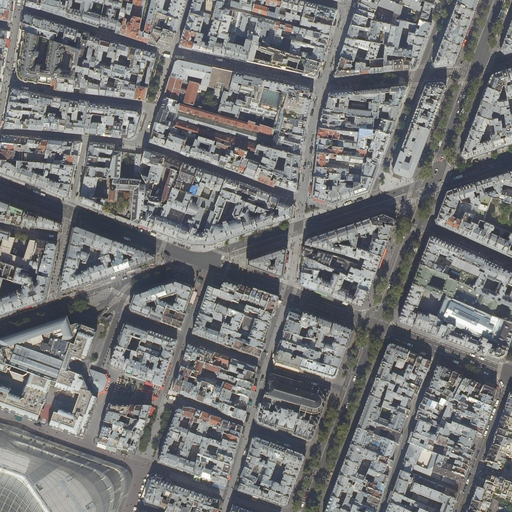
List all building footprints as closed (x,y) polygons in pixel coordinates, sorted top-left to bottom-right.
[(10,6),(11,0),(8,0),(0,0),(0,8),(10,10),(10,6)] [(33,8),(40,9),(41,4),(26,0),(26,3),(26,5),(33,8)] [(51,13),(58,15),(60,1),(60,0),(55,0),(54,0),(42,0),(41,4),(40,9),(51,13)] [(62,16),(66,18),(68,4),(68,0),(65,0),(66,1),(65,5),(62,5),(62,2),(60,1),(58,15),(62,16)] [(73,20),(81,22),(85,6),(86,0),(75,0),(75,1),(75,2),(81,3),(81,6),(80,6),(79,10),(71,8),(72,2),(72,0),(68,0),(68,4),(66,18),(73,20)] [(86,0),(85,6),(81,22),(89,25),(98,27),(103,8),(104,4),(104,0),(86,0)] [(112,29),(115,33),(115,30),(119,13),(116,12),(116,10),(114,8),(115,7),(121,8),(122,0),(104,0),(104,4),(110,6),(110,7),(108,8),(105,7),(104,9),(103,8),(98,27),(99,27),(102,27),(107,28),(112,29)] [(117,34),(119,34),(122,23),(120,23),(119,21),(120,18),(123,19),(124,17),(125,13),(128,1),(125,0),(122,0),(121,8),(119,13),(115,30),(115,33),(117,34)] [(139,41),(147,43),(155,11),(158,0),(151,0),(144,31),(141,30),(139,30),(140,23),(141,23),(140,22),(146,1),(145,0),(144,0),(125,0),(128,1),(133,2),(132,3),(129,14),(127,23),(124,36),(138,40),(139,41)] [(158,0),(155,11),(168,15),(180,19),(183,9),(185,0),(158,0)] [(230,34),(226,47),(224,56),(235,59),(246,61),(251,40),(253,34),(259,36),(263,18),(255,16),(242,12),(222,7),(223,4),(226,4),(230,5),(231,0),(211,0),(216,1),(216,3),(215,5),(215,7),(216,7),(216,8),(215,13),(214,13),(213,14),(212,15),(205,13),(204,12),(202,11),(200,10),(200,9),(200,8),(202,1),(203,1),(203,0),(192,0),(192,3),(189,12),(222,21),(218,30),(218,31),(230,34)] [(236,7),(241,8),(243,0),(231,0),(230,5),(236,7)] [(243,0),(241,8),(246,10),(251,11),(254,4),(254,0),(243,0)] [(254,0),(254,4),(251,11),(259,13),(267,15),(269,5),(265,4),(266,0),(254,0)] [(266,0),(265,4),(269,5),(267,15),(271,16),(278,18),(280,10),(282,0),(266,0)] [(300,0),(282,0),(280,10),(278,18),(288,21),(299,24),(302,16),(306,2),(300,0)] [(357,0),(357,2),(374,10),(377,5),(394,11),(390,24),(398,26),(400,20),(398,19),(402,5),(412,9),(411,12),(420,15),(423,6),(419,5),(421,0),(420,0),(402,0),(401,4),(395,3),(388,0),(376,0),(377,0),(376,0),(374,0),(373,3),(365,0),(357,0)] [(420,0),(421,0),(425,1),(423,6),(420,15),(419,19),(426,21),(428,22),(431,14),(432,11),(433,8),(434,4),(434,0),(420,0)] [(456,0),(452,12),(448,21),(467,28),(470,22),(477,3),(478,0),(456,0)] [(125,13),(129,14),(132,3),(133,2),(128,1),(125,13)] [(315,14),(318,4),(311,2),(306,1),(306,2),(302,16),(309,17),(308,21),(313,22),(315,14)] [(356,5),(355,8),(373,14),(374,10),(357,2),(356,5)] [(326,6),(318,4),(315,14),(334,19),(336,14),(337,10),(336,9),(326,6)] [(9,16),(10,10),(0,8),(0,19),(8,21),(9,16)] [(354,10),(353,13),(367,17),(366,18),(371,19),(373,14),(355,8),(354,10)] [(175,37),(176,34),(169,31),(169,30),(167,30),(164,29),(159,27),(161,21),(166,22),(168,15),(155,11),(147,43),(150,44),(159,47),(159,46),(162,47),(165,47),(168,46),(170,45),(172,43),(173,41),(175,39),(175,37)] [(187,20),(184,29),(196,32),(199,32),(203,21),(212,24),(208,34),(216,37),(218,32),(215,31),(217,29),(218,30),(222,21),(189,12),(187,20)] [(24,17),(23,22),(41,28),(43,18),(39,17),(33,15),(25,13),(24,17)] [(351,19),(350,24),(368,28),(371,20),(371,19),(366,18),(367,17),(353,13),(351,19)] [(333,23),(334,19),(315,14),(313,22),(316,23),(317,21),(321,22),(332,25),(333,23)] [(178,26),(180,19),(168,15),(166,22),(164,29),(167,30),(168,25),(170,26),(169,30),(169,31),(176,34),(178,26)] [(331,29),(332,25),(321,22),(317,21),(316,23),(313,22),(308,21),(309,17),(302,16),(299,24),(308,26),(310,27),(310,26),(315,27),(315,28),(321,29),(320,30),(320,32),(329,34),(330,33),(331,29)] [(48,20),(43,18),(41,28),(50,30),(52,22),(48,20)] [(275,27),(274,27),(276,21),(269,19),(263,18),(259,36),(261,39),(262,39),(269,46),(274,34),(275,27)] [(432,23),(428,22),(426,21),(419,19),(417,24),(414,35),(426,38),(428,34),(432,23)] [(368,28),(350,24),(348,29),(346,35),(345,37),(356,39),(357,36),(365,37),(365,41),(377,43),(377,39),(381,40),(382,34),(381,32),(379,32),(379,30),(382,30),(384,33),(385,31),(382,30),(384,23),(371,20),(368,28)] [(402,55),(409,56),(418,58),(422,49),(426,38),(414,35),(417,24),(400,20),(398,26),(390,24),(384,23),(382,30),(385,31),(384,33),(383,40),(382,44),(383,44),(384,44),(393,46),(392,54),(402,55)] [(274,27),(275,27),(291,31),(292,30),(293,25),(287,24),(276,21),(274,27)] [(445,29),(442,38),(461,46),(463,39),(465,36),(467,28),(448,21),(445,29)] [(22,29),(24,30),(39,35),(40,31),(44,32),(43,36),(50,38),(56,41),(58,33),(50,30),(41,28),(23,22),(23,25),(22,29)] [(56,23),(52,22),(50,30),(58,33),(61,24),(56,23)] [(61,24),(58,33),(56,41),(63,42),(66,26),(63,25),(61,24)] [(329,37),(329,34),(320,32),(313,30),(299,27),(293,25),(292,30),(312,36),(313,35),(328,39),(329,37)] [(500,49),(504,53),(511,51),(511,25),(509,25),(505,37),(500,49)] [(63,42),(74,46),(78,30),(72,28),(66,26),(63,42)] [(327,42),(328,39),(313,35),(312,36),(292,30),(291,31),(275,27),(274,34),(283,37),(302,42),(304,37),(306,37),(306,39),(308,39),(309,39),(309,38),(311,38),(310,43),(325,48),(326,45),(327,42)] [(186,48),(192,49),(194,41),(190,40),(191,38),(191,37),(191,35),(195,36),(196,32),(184,29),(183,34),(179,46),(186,48)] [(22,80),(31,81),(40,83),(48,84),(51,84),(52,78),(57,79),(57,77),(74,80),(75,76),(75,71),(76,65),(77,65),(81,49),(79,48),(74,46),(63,42),(56,41),(50,38),(45,66),(42,66),(42,65),(36,64),(36,65),(34,65),(35,56),(37,56),(38,51),(36,51),(39,35),(24,30),(24,33),(23,38),(22,43),(21,51),(19,60),(18,67),(17,72),(17,74),(18,76),(19,78),(20,79),(22,80)] [(81,31),(78,30),(74,46),(79,48),(83,32),(81,31)] [(216,37),(213,47),(212,54),(218,55),(224,56),(226,47),(230,34),(218,31),(218,32),(216,37)] [(86,32),(83,32),(79,48),(81,49),(77,65),(82,67),(84,59),(82,59),(84,50),(84,46),(86,46),(87,45),(89,35),(89,33),(86,32)] [(194,40),(194,41),(192,49),(202,51),(212,54),(213,47),(216,37),(208,34),(199,32),(196,32),(195,36),(195,37),(194,37),(193,38),(195,39),(194,40)] [(302,75),(303,75),(315,78),(317,78),(318,73),(319,71),(320,67),(322,61),(309,57),(300,55),(299,55),(289,53),(279,50),(283,37),(274,34),(269,46),(262,39),(261,42),(260,42),(258,42),(258,38),(261,39),(259,36),(253,34),(251,40),(246,61),(266,65),(297,72),(302,73),(302,75)] [(92,36),(89,35),(87,45),(90,46),(88,48),(87,54),(85,54),(84,59),(82,67),(83,67),(89,69),(91,56),(92,54),(95,37),(92,36)] [(98,38),(95,37),(92,54),(94,55),(95,54),(96,55),(95,57),(91,56),(89,69),(94,70),(101,39),(98,38)] [(323,57),(323,55),(324,51),(325,48),(310,43),(302,42),(283,37),(279,50),(289,53),(299,55),(300,55),(309,57),(322,61),(323,57)] [(365,41),(356,39),(345,37),(343,46),(340,55),(343,57),(352,61),(360,62),(365,63),(365,61),(366,59),(369,59),(375,58),(378,47),(382,47),(383,44),(382,44),(377,43),(365,41)] [(451,65),(454,63),(457,56),(460,49),(461,46),(442,38),(438,49),(432,64),(434,67),(441,66),(451,65)] [(106,40),(101,39),(94,70),(103,73),(105,65),(105,63),(102,62),(101,63),(101,64),(98,63),(99,62),(100,61),(101,60),(103,50),(108,52),(111,41),(106,40)] [(114,42),(111,41),(108,52),(107,56),(111,57),(111,60),(112,60),(111,67),(105,65),(103,73),(112,76),(116,53),(118,43),(114,42)] [(132,67),(136,48),(127,45),(118,43),(116,53),(112,76),(120,78),(120,75),(122,76),(122,78),(123,78),(123,80),(128,81),(133,67),(132,67)] [(386,71),(392,71),(392,54),(393,46),(384,44),(383,58),(383,66),(382,66),(382,72),(386,71)] [(136,48),(132,67),(133,67),(139,68),(142,50),(139,49),(136,48)] [(139,68),(137,83),(133,99),(139,100),(145,101),(145,99),(150,76),(157,54),(149,52),(142,50),(139,68)] [(397,70),(403,70),(402,55),(392,54),(392,71),(397,70)] [(334,75),(334,76),(335,77),(349,75),(359,74),(359,67),(360,67),(360,62),(352,61),(343,57),(340,55),(336,66),(334,75)] [(412,69),(415,67),(417,61),(418,58),(409,56),(410,69),(412,69)] [(383,58),(375,58),(369,59),(369,67),(382,66),(383,66),(383,58)] [(175,61),(170,76),(182,79),(190,81),(208,86),(212,67),(195,63),(178,59),(175,61)] [(367,73),(369,73),(369,67),(366,67),(365,63),(360,62),(360,67),(359,67),(359,74),(362,74),(367,73)] [(77,92),(80,92),(81,76),(83,67),(82,67),(77,65),(76,65),(75,71),(79,72),(78,76),(75,76),(74,80),(73,92),(77,92)] [(83,93),(86,93),(88,76),(89,69),(83,67),(81,76),(80,92),(83,93)] [(126,98),(133,99),(137,83),(139,68),(133,67),(128,81),(123,80),(123,79),(119,98),(126,98)] [(222,69),(212,67),(208,86),(212,87),(214,88),(224,90),(228,92),(234,71),(222,69)] [(92,94),(98,94),(102,78),(101,78),(103,73),(94,70),(89,69),(88,76),(86,93),(92,94)] [(511,83),(510,84),(509,80),(505,69),(503,69),(501,70),(505,81),(504,81),(506,90),(507,98),(511,97),(511,83)] [(505,81),(501,70),(495,72),(493,73),(490,75),(487,83),(486,86),(501,92),(506,90),(504,81),(505,81)] [(239,73),(234,71),(228,92),(224,90),(222,97),(218,112),(219,112),(220,112),(221,110),(236,114),(235,116),(237,117),(240,110),(241,103),(242,101),(236,100),(235,102),(227,100),(228,93),(231,94),(232,90),(235,91),(234,92),(238,93),(242,81),(244,74),(239,73)] [(108,96),(119,98),(123,79),(120,78),(112,76),(103,73),(101,78),(102,78),(98,94),(108,96)] [(254,76),(244,74),(242,81),(244,82),(249,84),(260,87),(263,78),(254,76)] [(201,107),(212,110),(213,106),(194,100),(198,88),(211,91),(212,87),(208,86),(190,81),(187,90),(180,88),(182,79),(170,76),(167,85),(164,96),(177,100),(178,100),(199,106),(201,107)] [(64,91),(73,92),(74,80),(57,77),(57,79),(55,90),(64,91)] [(270,79),(263,78),(260,87),(277,91),(279,81),(270,79)] [(310,104),(311,99),(295,96),(281,92),(278,91),(277,91),(260,87),(249,84),(244,82),(242,81),(238,93),(236,100),(242,101),(244,101),(243,103),(281,114),(283,107),(308,114),(309,110),(310,104)] [(285,82),(279,81),(277,91),(278,91),(279,89),(282,89),(281,92),(295,96),(297,89),(295,89),(295,85),(285,82)] [(423,89),(421,94),(440,102),(443,92),(446,86),(442,81),(434,82),(427,83),(424,85),(423,89)] [(304,86),(295,85),(295,89),(297,89),(313,93),(313,91),(312,89),(311,88),(304,86)] [(397,85),(390,86),(390,92),(389,99),(386,98),(386,100),(385,100),(385,92),(380,92),(379,101),(382,102),(382,104),(400,106),(404,97),(407,88),(405,85),(397,85)] [(368,88),(352,90),(353,94),(360,94),(360,100),(379,102),(379,101),(380,92),(385,92),(390,92),(390,86),(373,88),(372,88),(370,88),(369,88),(368,88)] [(481,100),(499,107),(508,105),(507,98),(506,90),(501,92),(486,86),(485,88),(481,100)] [(224,90),(214,88),(212,94),(222,97),(224,90)] [(10,98),(9,102),(19,103),(19,102),(29,103),(31,92),(25,91),(17,90),(12,89),(10,98)] [(312,96),(313,93),(297,89),(295,96),(311,99),(312,96)] [(329,95),(328,97),(336,97),(336,98),(347,99),(347,94),(353,94),(352,90),(340,91),(332,91),(331,92),(330,93),(329,95)] [(35,93),(31,92),(29,103),(39,104),(39,103),(40,94),(35,93)] [(48,96),(40,94),(39,103),(47,105),(51,106),(52,97),(48,96)] [(328,98),(327,100),(344,102),(343,110),(343,115),(350,115),(356,116),(378,118),(378,114),(380,115),(380,113),(382,113),(382,111),(381,111),(382,111),(389,111),(389,113),(383,113),(382,117),(382,118),(395,121),(397,114),(400,106),(382,104),(379,104),(379,102),(360,100),(360,94),(353,94),(347,94),(347,99),(336,98),(336,97),(328,97),(328,98)] [(418,100),(416,107),(435,114),(438,108),(440,102),(421,94),(418,100)] [(301,149),(302,144),(283,139),(284,136),(278,135),(280,130),(244,119),(243,121),(238,120),(238,117),(237,117),(236,119),(220,115),(220,112),(219,112),(218,114),(200,109),(201,107),(199,106),(198,108),(177,102),(177,100),(164,96),(164,97),(162,102),(160,109),(159,111),(158,111),(155,120),(155,121),(173,127),(174,125),(189,130),(188,132),(191,133),(192,131),(193,131),(212,137),(212,139),(217,141),(221,142),(222,140),(225,141),(224,143),(233,146),(234,143),(238,145),(237,147),(246,150),(247,148),(251,149),(250,152),(254,153),(257,145),(258,145),(259,144),(279,150),(300,155),(301,149)] [(56,98),(52,97),(51,106),(60,108),(62,98),(56,98)] [(60,132),(64,132),(67,115),(69,100),(65,99),(62,98),(60,108),(59,117),(57,131),(60,132)] [(84,134),(84,133),(87,113),(89,102),(89,101),(84,101),(79,100),(79,101),(76,119),(71,119),(72,116),(67,115),(64,132),(75,133),(84,134)] [(74,100),(69,100),(67,115),(72,116),(71,119),(76,119),(79,101),(74,100)] [(327,101),(325,109),(343,110),(344,102),(327,100),(327,101)] [(478,107),(475,114),(488,119),(500,117),(499,107),(481,100),(478,107)] [(8,105),(8,108),(35,112),(38,112),(39,104),(29,103),(19,102),(19,103),(9,102),(8,105)] [(99,104),(89,102),(87,113),(95,114),(95,111),(100,112),(100,115),(107,116),(108,116),(109,105),(99,104)] [(49,131),(57,131),(59,117),(55,116),(56,113),(48,113),(48,114),(45,113),(47,105),(39,103),(39,104),(38,112),(39,112),(39,114),(45,114),(42,130),(49,131)] [(305,124),(306,121),(281,114),(243,103),(241,103),(240,110),(305,128),(305,124)] [(117,106),(109,105),(108,116),(114,117),(114,114),(118,115),(117,117),(123,118),(125,107),(117,106)] [(499,107),(500,117),(488,119),(489,123),(489,126),(489,135),(490,136),(494,149),(503,146),(511,142),(511,134),(511,131),(511,127),(511,121),(510,113),(508,105),(499,107)] [(130,138),(135,135),(138,125),(141,115),(139,112),(138,109),(131,108),(125,107),(123,118),(123,120),(129,121),(127,138),(130,138)] [(307,117),(308,114),(283,107),(281,114),(306,121),(307,117)] [(413,114),(410,121),(430,128),(432,121),(435,114),(416,107),(413,114)] [(7,113),(6,116),(16,118),(23,119),(29,119),(30,119),(35,119),(35,112),(8,108),(7,113)] [(304,132),(305,128),(240,110),(237,117),(238,117),(244,119),(280,130),(304,136),(304,132)] [(35,119),(30,119),(29,129),(35,129),(42,130),(45,114),(39,114),(39,112),(38,112),(35,112),(35,119)] [(90,133),(96,134),(98,122),(98,118),(99,115),(95,114),(87,113),(84,133),(90,133)] [(321,115),(320,122),(334,124),(345,125),(359,127),(376,128),(377,129),(380,120),(379,120),(379,118),(378,118),(356,116),(350,115),(350,121),(346,121),(338,120),(339,115),(321,113),(321,115)] [(489,123),(488,119),(475,114),(473,121),(470,128),(485,134),(489,136),(490,136),(489,135),(489,126),(488,126),(487,126),(488,127),(485,126),(486,123),(489,123)] [(100,134),(104,135),(107,116),(100,115),(99,115),(98,118),(102,119),(101,120),(102,120),(102,121),(102,122),(102,123),(98,122),(96,134),(100,134)] [(111,136),(114,117),(108,116),(107,116),(104,135),(104,136),(107,136),(111,136)] [(114,117),(111,136),(115,137),(120,137),(121,129),(123,120),(123,118),(117,117),(114,117)] [(19,129),(22,129),(23,119),(16,118),(16,123),(15,129),(19,129)] [(393,124),(395,121),(382,118),(380,120),(377,129),(390,134),(393,124)] [(124,138),(127,138),(129,121),(123,120),(121,129),(120,137),(124,138)] [(153,129),(152,131),(164,135),(165,133),(163,133),(164,131),(166,132),(169,129),(171,130),(170,133),(174,134),(176,128),(173,127),(155,121),(153,129)] [(408,177),(412,176),(415,166),(424,142),(430,128),(410,121),(405,135),(396,159),(392,169),(394,172),(408,177)] [(319,126),(319,127),(334,129),(351,130),(359,132),(359,127),(345,125),(345,128),(340,128),(339,127),(334,126),(334,124),(320,122),(319,126)] [(318,132),(317,136),(343,139),(343,137),(341,136),(339,136),(339,134),(342,134),(343,133),(348,134),(349,135),(354,135),(354,137),(354,140),(344,139),(343,146),(356,147),(357,148),(358,138),(359,132),(351,130),(334,129),(319,127),(318,132)] [(385,147),(390,134),(377,129),(376,128),(359,127),(359,132),(358,138),(357,148),(364,149),(366,136),(370,136),(374,137),(369,150),(373,151),(371,157),(371,162),(378,165),(385,147)] [(175,151),(181,153),(186,140),(193,143),(195,138),(196,135),(191,133),(188,132),(182,130),(181,135),(179,134),(180,130),(176,128),(174,134),(170,133),(169,133),(168,136),(167,141),(165,145),(168,146),(168,148),(175,151)] [(484,137),(485,134),(470,128),(465,140),(460,154),(464,159),(494,149),(490,136),(489,136),(488,140),(480,143),(479,142),(479,141),(480,138),(482,138),(484,137)] [(303,139),(304,136),(280,130),(278,135),(284,136),(283,139),(302,144),(303,144),(303,139)] [(151,137),(150,138),(153,139),(153,137),(167,141),(168,136),(164,135),(152,131),(152,132),(151,137)] [(195,157),(200,159),(207,138),(199,135),(197,139),(195,138),(193,143),(189,155),(195,157)] [(1,139),(1,142),(27,144),(29,138),(14,136),(2,136),(1,139)] [(316,143),(318,144),(333,146),(342,146),(343,146),(344,139),(343,139),(317,136),(316,142),(316,143)] [(156,144),(168,148),(168,146),(165,145),(167,141),(153,137),(153,139),(150,138),(149,142),(150,142),(156,144)] [(32,138),(29,138),(27,144),(25,151),(32,151),(35,138),(32,138)] [(38,138),(35,138),(32,151),(38,152),(41,139),(38,138)] [(206,161),(210,162),(217,141),(212,139),(207,138),(200,159),(206,161)] [(45,139),(41,139),(38,152),(46,152),(48,139),(45,139)] [(55,140),(48,139),(46,152),(45,158),(47,158),(48,153),(61,154),(64,140),(55,140)] [(64,140),(61,154),(70,154),(74,141),(68,140),(64,140)] [(188,156),(189,155),(193,143),(186,140),(181,153),(185,155),(188,156)] [(77,141),(74,141),(70,154),(78,155),(79,152),(81,142),(81,141),(77,141)] [(210,162),(210,163),(214,164),(217,166),(217,165),(222,152),(225,154),(228,155),(230,156),(230,153),(233,146),(224,143),(221,142),(217,141),(210,162)] [(0,144),(0,148),(15,150),(23,151),(25,151),(27,144),(1,142),(0,144)] [(89,152),(88,155),(98,157),(99,152),(100,153),(101,151),(105,151),(104,152),(109,153),(108,158),(112,158),(114,150),(115,145),(102,144),(91,142),(90,143),(89,152)] [(288,180),(297,182),(298,174),(299,162),(300,155),(279,150),(259,144),(258,145),(257,145),(254,153),(263,156),(259,166),(261,167),(273,173),(276,174),(288,180)] [(317,150),(317,151),(335,153),(337,153),(350,155),(363,156),(366,157),(371,157),(373,151),(369,150),(364,149),(357,148),(356,147),(356,152),(342,150),(342,146),(333,146),(318,144),(317,150)] [(240,174),(243,175),(249,159),(251,160),(252,156),(253,155),(254,153),(250,152),(246,150),(237,147),(233,146),(230,153),(235,154),(230,170),(234,172),(240,174)] [(0,158),(9,160),(10,160),(13,160),(15,150),(0,148),(0,158)] [(153,152),(149,150),(145,149),(144,153),(144,155),(139,171),(145,182),(146,179),(154,181),(158,164),(150,162),(153,152)] [(127,153),(127,152),(125,152),(114,150),(112,158),(108,178),(104,178),(103,194),(99,194),(98,197),(101,198),(106,199),(104,202),(108,202),(115,203),(115,192),(116,191),(116,189),(133,189),(131,221),(132,221),(136,223),(138,224),(142,214),(143,203),(145,182),(139,171),(144,155),(133,153),(130,153),(131,153),(130,156),(136,157),(134,176),(134,179),(119,177),(121,155),(127,155),(127,153)] [(23,151),(22,161),(36,162),(46,163),(47,158),(45,158),(46,152),(38,152),(32,151),(25,151),(23,151)] [(335,155),(335,153),(317,151),(316,159),(315,166),(328,167),(328,162),(328,159),(336,161),(337,156),(335,155)] [(158,154),(153,152),(150,162),(158,164),(161,165),(164,156),(158,154)] [(222,166),(224,167),(228,155),(225,154),(222,152),(217,165),(222,166)] [(52,163),(74,165),(76,165),(77,162),(78,155),(70,154),(61,154),(48,153),(47,158),(46,163),(52,163)] [(227,169),(230,170),(235,154),(230,153),(230,156),(228,155),(224,167),(224,168),(227,169)] [(249,177),(256,180),(259,172),(261,167),(259,166),(263,156),(254,153),(253,155),(254,155),(255,155),(256,155),(257,155),(258,156),(258,157),(258,158),(252,156),(251,160),(249,159),(243,175),(249,177)] [(337,156),(336,161),(349,162),(350,155),(337,153),(337,156)] [(87,161),(85,165),(87,166),(85,171),(84,176),(104,178),(108,178),(112,158),(108,158),(98,157),(88,155),(87,161)] [(350,155),(349,162),(362,164),(362,161),(363,156),(350,155)] [(172,187),(174,187),(183,162),(173,159),(164,156),(161,165),(158,164),(154,181),(146,179),(145,182),(143,203),(157,206),(158,206),(159,206),(160,206),(163,206),(163,205),(165,204),(166,203),(172,187)] [(362,169),(361,175),(368,176),(373,178),(374,174),(375,174),(375,173),(375,171),(376,169),(377,169),(378,165),(371,162),(371,157),(366,157),(366,161),(362,161),(362,164),(362,165),(362,166),(362,169)] [(0,171),(4,174),(14,177),(16,170),(17,160),(13,160),(10,160),(10,161),(12,162),(11,163),(8,162),(9,160),(0,158),(0,171)] [(328,159),(328,162),(348,166),(362,169),(362,166),(362,164),(349,162),(336,161),(328,159)] [(21,180),(30,183),(35,170),(33,170),(33,169),(32,168),(33,167),(35,167),(36,162),(22,161),(17,160),(16,170),(14,177),(21,180)] [(38,186),(46,189),(48,186),(49,179),(49,178),(45,177),(46,175),(47,175),(48,175),(49,171),(49,170),(48,170),(49,168),(51,168),(52,163),(46,163),(36,162),(35,167),(35,169),(35,170),(30,183),(38,186)] [(192,194),(189,193),(198,168),(190,165),(183,162),(174,187),(172,187),(166,203),(165,204),(163,205),(163,206),(160,206),(159,206),(156,216),(155,218),(151,228),(163,233),(168,235),(172,236),(174,237),(176,238),(192,194)] [(72,176),(74,165),(52,163),(51,168),(50,172),(60,174),(59,181),(57,180),(57,182),(58,182),(70,183),(72,176)] [(315,167),(314,176),(325,177),(325,178),(328,178),(329,172),(340,173),(341,169),(328,167),(315,166),(315,167)] [(348,169),(347,173),(361,175),(362,169),(348,166),(348,169)] [(261,167),(259,172),(271,177),(273,173),(261,167)] [(212,173),(198,168),(189,193),(192,194),(198,196),(200,196),(203,197),(200,206),(214,211),(216,205),(215,204),(222,188),(226,177),(212,173)] [(348,169),(341,169),(340,173),(340,176),(343,177),(343,178),(342,178),(342,179),(346,179),(353,180),(358,181),(361,180),(361,175),(347,173),(348,169)] [(511,178),(511,177),(510,177),(507,171),(500,173),(482,179),(473,182),(479,202),(483,193),(491,196),(503,200),(503,198),(499,196),(501,190),(501,188),(501,186),(502,183),(511,185),(511,179),(511,178)] [(265,183),(273,186),(276,179),(274,179),(271,177),(259,172),(256,180),(265,183)] [(340,201),(341,200),(338,191),(338,190),(338,189),(340,179),(340,176),(340,173),(329,172),(328,178),(330,178),(329,184),(328,187),(326,201),(332,203),(340,201)] [(296,186),(297,182),(288,180),(276,174),(274,179),(276,179),(273,186),(273,187),(279,185),(281,186),(294,191),(296,190),(296,186)] [(362,193),(368,191),(372,180),(373,178),(368,176),(361,175),(361,180),(358,181),(353,180),(352,188),(354,195),(362,193)] [(82,189),(80,196),(97,198),(98,198),(98,197),(99,194),(103,194),(104,178),(84,176),(82,189)] [(325,177),(314,176),(312,184),(311,194),(313,196),(313,197),(326,201),(328,187),(326,186),(326,185),(327,185),(327,184),(329,184),(330,178),(328,178),(325,178),(325,177)] [(232,180),(226,177),(222,188),(229,191),(230,189),(232,190),(231,192),(236,193),(240,182),(232,180)] [(48,186),(46,189),(56,193),(64,196),(68,194),(69,190),(70,183),(58,182),(57,182),(56,181),(49,179),(48,186)] [(343,199),(354,195),(352,188),(353,180),(346,179),(342,179),(340,179),(338,189),(342,189),(342,190),(338,191),(341,200),(343,199)] [(248,185),(240,182),(236,193),(241,195),(242,191),(250,194),(249,197),(254,199),(258,189),(248,185)] [(479,202),(473,182),(465,184),(456,187),(460,199),(461,202),(468,203),(466,197),(468,196),(471,204),(478,205),(479,202)] [(460,199),(456,187),(446,190),(444,197),(441,204),(452,208),(459,210),(459,208),(456,207),(456,208),(455,208),(458,200),(460,199)] [(217,212),(204,244),(210,244),(230,237),(245,232),(239,215),(246,201),(243,200),(245,197),(241,195),(236,193),(231,192),(229,191),(222,188),(215,204),(216,205),(214,211),(217,212)] [(265,192),(258,189),(254,199),(249,197),(245,196),(245,197),(243,200),(246,201),(258,206),(268,210),(269,210),(271,206),(267,204),(271,195),(265,192)] [(511,190),(508,189),(505,190),(501,190),(499,196),(503,198),(503,200),(511,203),(511,190)] [(478,205),(474,214),(472,218),(471,222),(474,223),(477,225),(479,219),(483,221),(491,196),(483,193),(479,202),(478,205)] [(182,240),(187,242),(200,206),(203,197),(200,196),(197,203),(195,202),(198,196),(192,194),(176,238),(182,240)] [(275,196),(271,195),(267,204),(271,206),(276,208),(278,200),(279,198),(275,196)] [(104,202),(106,199),(101,198),(101,200),(99,199),(98,200),(96,199),(97,198),(80,196),(79,199),(81,202),(90,206),(102,210),(104,202)] [(0,210),(0,211),(0,213),(6,215),(7,212),(10,202),(0,198),(0,210)] [(291,217),(291,212),(292,204),(286,202),(278,200),(276,208),(271,206),(269,210),(270,212),(273,223),(283,219),(291,217)] [(239,215),(245,232),(255,229),(257,228),(253,216),(258,206),(246,201),(239,215)] [(17,205),(10,202),(7,212),(12,213),(18,214),(23,215),(26,208),(17,205)] [(474,214),(478,205),(471,204),(468,203),(461,202),(460,203),(460,204),(459,208),(459,210),(452,208),(443,226),(450,229),(456,232),(465,212),(474,214)] [(145,226),(151,228),(155,218),(152,216),(152,215),(156,216),(159,206),(158,206),(157,206),(143,203),(142,214),(138,224),(145,226)] [(443,226),(452,208),(441,204),(438,212),(435,220),(437,223),(443,226)] [(200,206),(187,242),(192,243),(202,244),(204,244),(217,212),(214,211),(200,206)] [(272,223),(273,223),(270,212),(267,213),(266,210),(267,211),(268,210),(258,206),(253,216),(257,228),(272,223)] [(28,226),(36,227),(37,220),(39,213),(37,212),(35,212),(34,211),(30,210),(26,208),(23,215),(21,225),(28,226)] [(379,212),(380,213),(382,213),(393,217),(394,221),(393,225),(396,227),(398,221),(394,216),(382,211),(379,212)] [(9,223),(10,224),(12,213),(7,212),(6,215),(0,213),(0,221),(3,222),(9,223)] [(472,218),(474,214),(465,212),(456,232),(457,232),(468,237),(474,223),(471,222),(472,218)] [(44,228),(57,230),(61,228),(61,226),(61,224),(59,221),(50,217),(39,213),(37,220),(36,227),(44,228)] [(378,214),(369,217),(371,223),(381,225),(382,223),(393,225),(394,221),(393,217),(382,213),(380,213),(378,214)] [(369,217),(368,217),(362,220),(361,220),(353,222),(358,235),(363,236),(368,237),(369,237),(371,223),(369,217)] [(489,224),(489,223),(483,221),(479,219),(477,225),(474,223),(468,237),(472,239),(475,240),(481,243),(489,224)] [(511,230),(511,231),(511,230),(511,226),(502,222),(501,224),(494,221),(494,222),(490,221),(489,223),(489,224),(502,229),(509,232),(510,232),(511,233),(511,239),(508,249),(511,250),(511,230)] [(351,223),(334,229),(339,245),(346,245),(355,246),(358,235),(353,222),(351,223)] [(388,238),(393,225),(382,223),(381,225),(371,223),(369,237),(371,238),(373,238),(387,240),(388,238)] [(493,248),(502,229),(489,224),(481,243),(487,245),(493,248)] [(69,246),(69,247),(90,252),(97,235),(85,231),(76,227),(73,229),(71,238),(69,246)] [(305,244),(345,254),(346,245),(339,245),(334,229),(324,232),(308,238),(305,240),(305,241),(305,243),(305,244)] [(509,232),(502,229),(493,248),(499,251),(506,254),(508,249),(511,239),(511,233),(510,232),(506,240),(501,238),(504,232),(505,232),(508,233),(509,232)] [(5,231),(0,230),(0,239),(1,237),(3,238),(9,240),(9,237),(10,233),(5,231)] [(105,238),(97,235),(90,252),(86,264),(86,265),(98,261),(99,260),(109,257),(110,254),(107,253),(108,252),(110,253),(115,242),(105,238)] [(384,248),(387,240),(373,238),(371,238),(370,240),(371,240),(370,243),(367,242),(368,237),(363,236),(358,235),(355,246),(381,256),(384,248)] [(458,252),(459,247),(445,241),(432,235),(429,236),(427,242),(424,250),(438,255),(439,252),(447,255),(446,258),(452,260),(454,255),(452,254),(453,252),(455,253),(456,251),(458,252)] [(14,237),(9,237),(9,240),(3,238),(1,246),(0,245),(0,260),(17,266),(28,270),(32,254),(34,254),(37,241),(30,240),(24,258),(10,253),(15,238),(14,237)] [(37,239),(37,241),(34,254),(32,254),(28,270),(29,270),(28,276),(37,279),(38,274),(44,255),(45,252),(47,241),(42,240),(37,239)] [(52,242),(47,241),(45,252),(48,252),(47,255),(44,255),(38,274),(50,277),(50,276),(53,262),(55,255),(57,245),(55,242),(52,242)] [(121,244),(115,242),(110,253),(110,254),(109,257),(115,276),(122,273),(131,271),(126,257),(130,247),(121,244)] [(358,258),(356,264),(356,265),(375,272),(376,270),(381,256),(355,246),(346,245),(345,254),(347,255),(358,258)] [(282,276),(283,275),(284,267),(285,264),(285,257),(287,248),(284,246),(280,247),(265,252),(247,258),(247,261),(247,264),(268,272),(270,273),(278,276),(280,277),(282,276)] [(302,255),(303,255),(317,261),(340,272),(347,275),(348,271),(351,266),(353,267),(355,263),(353,263),(345,259),(338,256),(312,249),(303,246),(302,250),(302,255)] [(67,255),(66,260),(79,263),(80,260),(79,260),(80,259),(81,259),(81,260),(83,261),(83,264),(86,264),(90,252),(69,247),(67,255)] [(154,256),(140,251),(137,250),(130,247),(126,257),(131,271),(134,269),(146,265),(154,263),(154,260),(154,258),(154,256)] [(473,289),(486,259),(473,253),(459,247),(458,252),(456,251),(455,253),(454,255),(452,260),(449,266),(446,265),(441,271),(448,275),(447,276),(467,285),(473,289)] [(449,266),(452,260),(446,258),(438,255),(424,250),(419,262),(419,263),(441,272),(441,271),(446,265),(449,266)] [(303,258),(302,267),(313,269),(323,271),(338,274),(339,274),(340,272),(317,261),(303,255),(303,258)] [(108,278),(115,276),(109,257),(99,260),(99,262),(101,261),(102,266),(101,266),(99,265),(98,261),(86,265),(92,283),(103,280),(108,278)] [(492,262),(486,259),(473,289),(487,295),(500,265),(492,262)] [(0,260),(0,276),(13,281),(17,266),(0,260)] [(60,290),(60,291),(62,293),(78,288),(92,283),(86,265),(86,264),(83,264),(79,263),(66,260),(63,274),(63,276),(60,290)] [(356,264),(355,263),(353,267),(351,266),(348,271),(363,276),(363,277),(372,281),(375,273),(375,272),(356,265),(356,264)] [(472,306),(492,315),(498,300),(487,295),(473,289),(467,285),(447,276),(448,275),(441,271),(441,272),(419,263),(415,272),(412,282),(430,289),(445,295),(472,306)] [(511,270),(506,268),(500,265),(487,295),(498,300),(499,301),(502,293),(506,287),(510,278),(511,273),(511,270)] [(47,290),(50,277),(38,274),(37,279),(28,276),(29,270),(28,270),(17,266),(13,281),(0,276),(0,314),(19,308),(43,300),(44,299),(45,298),(46,296),(47,290)] [(308,287),(316,290),(321,278),(318,277),(317,274),(318,272),(323,273),(323,271),(313,269),(312,274),(301,271),(300,281),(302,285),(308,287)] [(323,273),(321,278),(316,290),(323,293),(330,295),(338,274),(323,271),(323,273)] [(369,289),(372,281),(363,277),(363,276),(348,271),(347,275),(353,277),(350,284),(368,290),(369,289)] [(343,300),(344,300),(350,284),(353,277),(347,275),(340,272),(339,274),(338,274),(330,295),(343,300)] [(170,284),(163,286),(169,302),(176,299),(188,303),(192,294),(193,291),(191,288),(189,287),(184,285),(176,282),(170,284)] [(421,309),(430,289),(412,282),(411,284),(398,318),(400,321),(410,325),(412,326),(419,308),(421,309)] [(221,288),(220,292),(230,296),(231,293),(235,294),(234,297),(229,311),(243,316),(246,307),(253,291),(239,286),(238,285),(238,286),(237,287),(235,286),(229,284),(228,284),(227,284),(226,283),(225,283),(224,284),(223,284),(222,285),(222,286),(221,287),(221,288)] [(359,306),(363,304),(367,292),(368,290),(350,284),(344,300),(352,303),(359,306)] [(155,289),(148,291),(153,305),(166,310),(166,308),(169,302),(163,286),(155,289)] [(220,292),(211,288),(208,287),(207,289),(204,299),(199,315),(212,320),(212,321),(223,326),(229,311),(234,297),(230,296),(220,292)] [(445,295),(430,289),(421,309),(419,308),(412,326),(427,331),(432,333),(436,335),(442,319),(437,316),(445,295)] [(511,290),(510,298),(506,296),(507,296),(502,293),(499,301),(510,305),(511,306),(511,290)] [(139,315),(149,318),(153,305),(148,291),(141,293),(134,296),(130,308),(132,312),(139,315)] [(262,294),(253,291),(246,307),(272,316),(275,303),(276,300),(262,294)] [(505,319),(492,315),(472,306),(445,295),(437,316),(442,319),(481,337),(482,335),(492,340),(508,347),(508,346),(511,335),(511,322),(509,321),(505,319)] [(185,313),(188,303),(176,299),(169,302),(166,308),(184,315),(185,313)] [(154,320),(161,323),(166,310),(153,305),(149,318),(154,320)] [(269,324),(272,316),(246,307),(243,316),(269,326),(269,324)] [(170,326),(180,330),(183,322),(185,315),(184,315),(166,308),(166,310),(161,323),(170,326)] [(263,342),(269,326),(243,316),(229,311),(223,326),(222,329),(229,332),(241,335),(246,338),(250,339),(251,339),(262,344),(263,342)] [(287,321),(285,325),(284,330),(283,332),(284,333),(314,341),(317,330),(316,330),(319,318),(305,313),(304,312),(302,317),(300,325),(287,321)] [(286,321),(287,321),(300,325),(302,317),(301,316),(300,316),(289,313),(288,313),(287,318),(286,321)] [(50,426),(55,428),(67,432),(75,436),(83,439),(87,428),(91,416),(97,400),(98,398),(92,396),(86,394),(88,389),(81,375),(80,376),(67,371),(72,358),(82,361),(87,359),(97,331),(95,330),(96,328),(94,327),(82,323),(80,322),(78,321),(71,323),(68,315),(27,329),(0,337),(0,370),(7,373),(9,367),(8,366),(2,347),(63,326),(67,338),(66,341),(72,344),(67,356),(56,384),(31,374),(29,380),(26,389),(22,399),(9,395),(11,389),(10,389),(8,388),(1,385),(0,384),(0,408),(6,411),(12,413),(18,415),(26,418),(35,421),(38,422),(51,385),(74,393),(74,392),(80,394),(73,414),(58,409),(56,410),(50,426)] [(195,326),(192,334),(203,338),(210,341),(223,345),(226,337),(227,338),(229,332),(222,329),(223,326),(212,321),(212,320),(199,315),(195,325),(195,326)] [(334,323),(327,321),(325,320),(320,318),(319,318),(316,330),(317,330),(314,341),(317,342),(315,348),(320,349),(324,351),(328,342),(329,339),(329,338),(334,323)] [(482,335),(481,337),(442,319),(436,335),(443,337),(461,344),(479,351),(483,352),(486,353),(492,340),(482,335)] [(343,327),(334,323),(329,338),(334,339),(335,340),(334,341),(329,339),(328,342),(346,349),(347,347),(347,346),(352,333),(350,330),(343,327)] [(122,329),(121,333),(141,340),(140,345),(144,346),(148,332),(138,328),(127,324),(123,325),(122,329)] [(343,325),(343,327),(350,330),(352,333),(347,346),(351,347),(355,334),(352,328),(343,325)] [(31,374),(56,384),(67,356),(72,344),(66,341),(67,338),(63,326),(2,347),(8,366),(9,367),(9,366),(31,374)] [(149,331),(148,332),(144,346),(151,349),(151,347),(160,350),(162,346),(164,347),(165,349),(162,355),(139,347),(136,354),(138,354),(139,353),(145,355),(152,357),(169,363),(173,352),(176,342),(169,339),(167,338),(155,334),(149,331)] [(265,345),(262,344),(251,339),(250,339),(250,341),(245,339),(245,341),(240,339),(241,335),(229,332),(227,338),(235,340),(245,344),(248,345),(262,351),(263,351),(265,346),(265,345)] [(118,340),(116,347),(132,352),(136,354),(139,347),(140,345),(141,340),(121,333),(118,340)] [(283,337),(281,341),(297,347),(314,352),(319,354),(320,349),(315,348),(317,342),(314,341),(284,333),(283,337)] [(227,347),(232,349),(235,340),(227,338),(226,337),(223,345),(227,347)] [(246,354),(260,359),(262,352),(262,351),(248,345),(247,347),(246,347),(245,348),(244,348),(245,344),(235,340),(232,349),(246,354)] [(507,349),(508,347),(492,340),(486,353),(497,357),(506,353),(507,349)] [(278,346),(277,352),(295,357),(297,351),(296,351),(297,347),(281,341),(280,341),(278,346)] [(342,359),(346,349),(328,342),(324,351),(320,349),(319,354),(331,358),(331,357),(332,357),(332,354),(331,354),(332,351),(335,353),(333,358),(342,361),(342,359)] [(409,351),(410,349),(391,342),(385,345),(383,348),(386,349),(387,345),(391,344),(398,347),(409,351)] [(410,351),(409,351),(398,347),(391,344),(387,345),(386,349),(381,361),(381,362),(395,367),(398,359),(405,362),(409,353),(410,351)] [(186,353),(185,355),(189,357),(192,358),(195,348),(188,346),(186,353)] [(118,369),(126,372),(130,359),(126,358),(125,359),(124,358),(124,357),(123,357),(124,354),(128,356),(128,357),(130,357),(132,352),(116,347),(112,357),(110,364),(111,367),(118,369)] [(196,349),(195,348),(192,358),(189,357),(188,360),(195,362),(196,361),(200,347),(196,349)] [(204,349),(200,347),(196,361),(205,363),(213,366),(214,362),(212,361),(215,353),(211,351),(204,349)] [(314,352),(297,347),(296,351),(297,351),(295,357),(303,360),(318,364),(320,358),(324,359),(322,365),(338,370),(339,368),(342,361),(333,358),(332,357),(331,357),(331,358),(319,354),(314,352)] [(127,376),(132,377),(138,354),(136,354),(132,352),(130,357),(130,359),(126,372),(125,375),(127,376)] [(288,366),(300,369),(303,360),(295,357),(277,352),(275,356),(274,359),(276,362),(288,366)] [(134,378),(137,379),(139,373),(140,373),(142,369),(143,370),(144,368),(142,367),(145,355),(139,353),(138,354),(132,377),(134,378)] [(218,354),(215,353),(212,361),(214,362),(213,366),(221,369),(228,372),(228,371),(230,366),(232,359),(226,357),(218,354)] [(405,362),(398,359),(395,367),(389,384),(399,388),(402,389),(403,387),(403,386),(405,383),(406,379),(408,380),(413,369),(418,357),(411,354),(409,353),(405,362),(408,363),(405,371),(401,369),(403,368),(405,363),(405,362)] [(144,381),(145,381),(152,357),(145,355),(142,367),(144,368),(143,370),(142,369),(140,373),(139,373),(137,379),(144,381)] [(185,355),(181,368),(188,370),(192,372),(190,378),(195,379),(194,383),(200,385),(201,383),(208,385),(214,387),(216,383),(219,382),(205,378),(204,378),(204,379),(202,379),(199,379),(203,368),(219,374),(217,378),(236,385),(235,388),(250,393),(251,391),(252,385),(238,380),(234,378),(226,376),(226,375),(219,373),(221,369),(213,366),(205,363),(196,361),(195,362),(188,360),(189,357),(185,355)] [(160,387),(161,387),(165,377),(169,363),(152,357),(145,381),(148,382),(153,384),(160,387)] [(422,358),(418,357),(413,369),(418,372),(423,359),(422,358)] [(241,362),(232,359),(230,366),(256,374),(257,368),(248,365),(241,362)] [(429,361),(423,359),(418,372),(426,375),(431,364),(431,362),(429,361)] [(332,379),(335,377),(336,374),(338,370),(322,365),(318,364),(303,360),(300,369),(315,374),(332,379)] [(389,384),(395,367),(381,362),(375,377),(375,379),(389,384)] [(439,380),(444,368),(441,367),(437,365),(433,379),(429,389),(442,395),(443,392),(439,390),(439,389),(441,389),(442,388),(442,387),(445,389),(447,384),(443,382),(439,380)] [(254,379),(256,374),(230,366),(228,371),(237,374),(236,376),(235,376),(234,378),(238,380),(252,385),(253,382),(254,381),(254,380),(254,379)] [(173,392),(180,394),(184,382),(182,381),(182,378),(183,378),(184,378),(185,378),(188,370),(181,368),(181,367),(177,378),(177,379),(172,392),(173,392)] [(446,369),(444,368),(439,380),(443,382),(448,370),(446,369)] [(90,383),(94,391),(100,373),(90,369),(89,373),(92,378),(92,379),(93,379),(93,380),(93,381),(92,382),(91,382),(90,383)] [(418,372),(413,369),(408,380),(406,379),(405,383),(408,384),(408,383),(409,383),(411,379),(413,379),(411,384),(420,388),(423,382),(426,375),(418,372)] [(184,396),(189,398),(194,383),(195,379),(190,378),(192,372),(188,370),(185,378),(184,382),(180,394),(184,396)] [(448,397),(459,375),(455,373),(451,371),(448,370),(443,382),(447,384),(445,389),(443,392),(442,395),(448,397)] [(101,373),(100,373),(94,391),(100,393),(103,391),(107,380),(105,375),(101,373)] [(270,373),(269,377),(311,389),(312,386),(270,373)] [(461,376),(459,375),(448,397),(454,400),(464,378),(464,377),(461,376)] [(264,396),(263,401),(298,411),(297,414),(307,417),(309,417),(311,418),(315,416),(320,413),(323,409),(325,405),(324,399),(323,394),(318,391),(319,388),(312,386),(311,389),(269,377),(268,381),(269,381),(267,388),(266,389),(264,396)] [(464,392),(470,380),(467,379),(464,378),(454,400),(456,401),(459,402),(461,396),(459,395),(460,391),(461,391),(464,392)] [(388,386),(389,384),(375,379),(373,384),(372,386),(368,396),(384,402),(386,396),(385,395),(386,392),(384,391),(384,390),(384,389),(385,389),(386,387),(384,387),(385,385),(388,386)] [(470,380),(464,392),(462,395),(469,398),(471,393),(477,383),(473,381),(470,380)] [(217,409),(222,413),(225,405),(221,404),(219,404),(220,401),(223,390),(225,384),(219,382),(216,383),(214,387),(215,387),(210,406),(217,409)] [(192,399),(196,401),(199,392),(200,387),(200,385),(194,383),(189,398),(192,399)] [(198,402),(203,404),(208,385),(201,383),(200,385),(200,387),(204,388),(203,393),(199,392),(196,401),(198,402)] [(411,384),(411,385),(408,384),(405,383),(403,386),(403,387),(402,389),(414,394),(417,395),(417,394),(420,388),(411,384)] [(495,395),(496,391),(492,389),(488,388),(484,386),(481,384),(477,383),(471,393),(478,396),(479,393),(486,396),(494,399),(495,395)] [(250,393),(235,388),(225,384),(223,390),(232,393),(240,396),(249,399),(250,393)] [(395,394),(399,388),(389,384),(388,386),(386,392),(385,395),(386,396),(384,402),(408,411),(411,402),(412,400),(395,394)] [(206,405),(210,406),(215,387),(214,387),(208,385),(203,404),(206,405)] [(330,391),(319,388),(318,391),(323,394),(324,399),(325,405),(327,400),(330,391)] [(414,395),(414,394),(402,389),(399,388),(395,394),(412,400),(414,395)] [(455,405),(456,401),(454,400),(448,397),(442,395),(429,389),(427,388),(426,391),(425,393),(440,399),(445,401),(455,405)] [(229,402),(232,393),(223,390),(220,401),(222,401),(221,404),(225,405),(230,407),(236,409),(237,405),(229,402)] [(438,404),(440,399),(425,393),(424,396),(424,398),(438,404)] [(486,396),(479,393),(478,396),(471,393),(469,398),(492,408),(494,400),(494,399),(486,396)] [(491,409),(492,408),(469,398),(462,395),(461,396),(459,402),(489,415),(491,409)] [(511,395),(508,398),(504,407),(502,415),(511,418),(511,395)] [(248,400),(249,399),(240,396),(239,398),(238,398),(236,398),(235,403),(238,403),(238,402),(241,403),(242,404),(247,406),(247,403),(248,400)] [(382,407),(384,402),(368,396),(364,408),(356,428),(373,434),(376,424),(400,433),(401,431),(404,422),(406,416),(382,407)] [(440,399),(438,404),(424,398),(422,402),(421,405),(441,412),(444,405),(445,401),(440,399)] [(308,441),(312,440),(315,431),(323,411),(323,409),(320,413),(315,416),(311,418),(309,417),(308,419),(307,418),(307,417),(297,414),(298,411),(263,401),(259,413),(257,419),(259,423),(260,423),(267,426),(276,429),(292,435),(299,438),(308,441)] [(444,405),(447,406),(442,418),(447,421),(449,421),(451,416),(455,405),(445,401),(444,405)] [(486,422),(489,415),(459,402),(456,401),(455,405),(451,416),(484,430),(486,425),(486,422)] [(248,406),(247,406),(242,404),(241,403),(238,402),(238,403),(237,405),(236,409),(246,413),(248,407),(248,406)] [(409,416),(410,411),(408,411),(384,402),(382,407),(406,416),(408,417),(409,416)] [(441,412),(421,405),(420,404),(419,407),(418,409),(432,414),(433,412),(440,415),(441,412)] [(107,410),(106,413),(126,417),(130,406),(120,405),(115,405),(109,405),(107,410)] [(224,415),(227,416),(229,412),(228,411),(230,407),(225,405),(222,413),(224,415)] [(130,453),(134,454),(140,438),(147,417),(151,407),(146,406),(143,406),(140,419),(139,421),(131,433),(129,432),(122,450),(124,451),(130,453)] [(133,406),(130,406),(126,417),(132,419),(136,406),(133,406)] [(139,406),(136,406),(132,419),(139,421),(140,419),(143,406),(139,406)] [(233,418),(244,422),(246,413),(236,409),(230,407),(228,411),(229,412),(227,416),(233,418)] [(176,469),(176,468),(189,434),(190,429),(194,419),(198,410),(191,408),(182,408),(176,411),(172,423),(172,424),(162,451),(158,462),(168,466),(176,469)] [(446,423),(447,421),(442,418),(432,414),(418,409),(418,411),(417,414),(430,419),(431,419),(432,417),(436,419),(436,418),(441,421),(439,425),(436,424),(437,422),(430,420),(428,424),(443,430),(446,423)] [(200,411),(198,410),(194,419),(199,421),(202,412),(200,411)] [(209,415),(202,412),(199,421),(194,419),(190,429),(215,437),(218,427),(220,428),(223,420),(217,418),(209,415)] [(105,418),(104,422),(113,425),(118,427),(123,429),(129,432),(131,433),(139,421),(132,419),(126,417),(106,413),(105,418)] [(430,420),(430,419),(417,414),(415,418),(415,419),(418,420),(428,424),(430,420)] [(511,418),(502,415),(501,417),(497,428),(494,435),(495,435),(492,444),(487,455),(485,461),(486,461),(488,461),(487,464),(501,469),(506,457),(506,454),(511,456),(511,418)] [(482,434),(484,430),(451,416),(449,421),(452,422),(477,432),(481,434),(482,434)] [(230,423),(223,420),(220,428),(224,429),(240,434),(241,431),(242,427),(230,423)] [(441,437),(443,430),(428,424),(418,420),(416,427),(413,433),(429,439),(436,442),(439,436),(441,437)] [(103,424),(102,427),(111,430),(113,425),(104,422),(103,424)] [(476,435),(477,432),(452,422),(451,425),(446,423),(443,430),(441,437),(448,440),(471,450),(472,449),(476,435)] [(396,444),(399,445),(400,442),(402,435),(400,433),(376,424),(373,434),(396,444)] [(109,446),(112,446),(117,432),(118,427),(113,425),(111,430),(108,441),(107,445),(109,446)] [(119,511),(121,508),(125,496),(126,491),(127,488),(128,482),(128,480),(128,479),(127,477),(127,476),(127,475),(126,474),(125,473),(124,472),(123,471),(122,470),(121,469),(119,469),(117,468),(110,465),(84,456),(77,453),(49,444),(32,438),(16,432),(7,429),(0,426),(0,467),(23,476),(24,476),(25,477),(26,478),(27,479),(27,480),(48,510),(49,511),(119,511)] [(101,430),(99,437),(108,441),(111,430),(102,427),(101,430)] [(115,447),(117,448),(123,429),(118,427),(117,432),(112,446),(115,447)] [(239,440),(239,439),(223,434),(224,429),(220,428),(218,427),(215,437),(237,445),(239,440)] [(394,450),(396,444),(373,434),(356,428),(355,430),(350,445),(376,455),(377,455),(378,456),(390,461),(393,453),(394,450)] [(120,450),(122,450),(129,432),(123,429),(117,448),(117,449),(120,450)] [(236,450),(237,445),(215,437),(190,429),(189,434),(208,440),(209,439),(217,442),(216,445),(235,451),(236,450)] [(240,435),(240,434),(224,429),(223,434),(239,439),(240,435)] [(409,443),(410,443),(426,450),(429,445),(427,444),(429,439),(413,433),(411,432),(409,439),(408,442),(409,443)] [(184,471),(193,474),(196,462),(186,459),(192,444),(200,447),(198,455),(203,456),(205,451),(207,451),(209,446),(210,445),(215,447),(213,453),(233,460),(235,452),(235,451),(216,445),(217,442),(209,439),(208,440),(189,434),(176,468),(184,471)] [(446,446),(448,440),(441,437),(439,436),(436,442),(429,439),(427,444),(429,445),(426,450),(448,459),(449,456),(455,459),(455,461),(455,462),(453,467),(466,472),(468,467),(470,462),(450,454),(452,449),(446,446)] [(107,446),(107,445),(108,441),(99,437),(98,443),(102,444),(107,446)] [(252,439),(247,456),(260,460),(261,458),(263,458),(263,461),(264,461),(266,456),(271,443),(262,440),(255,438),(252,439)] [(473,456),(474,451),(471,450),(448,440),(446,446),(452,449),(472,457),(473,456)] [(275,445),(271,443),(266,456),(268,457),(269,458),(267,462),(280,467),(281,465),(282,463),(286,449),(283,448),(282,447),(275,445)] [(402,467),(400,471),(413,476),(410,483),(427,488),(456,499),(459,490),(466,472),(453,467),(455,462),(455,461),(452,460),(450,465),(449,464),(450,460),(448,459),(426,450),(410,443),(406,456),(402,467)] [(377,455),(376,458),(375,457),(376,455),(350,445),(346,456),(345,457),(345,459),(344,460),(360,466),(360,463),(363,464),(364,461),(362,460),(363,458),(372,461),(369,469),(385,476),(386,474),(388,466),(376,461),(378,456),(377,455)] [(294,452),(286,449),(282,463),(286,464),(284,471),(282,471),(284,466),(281,465),(280,467),(278,473),(284,475),(297,480),(297,478),(305,459),(303,455),(296,453),(294,452)] [(472,458),(472,457),(452,449),(450,454),(470,462),(472,458)] [(231,465),(233,460),(213,453),(207,451),(205,451),(203,456),(206,457),(231,466),(231,465)] [(197,476),(201,477),(203,469),(200,468),(202,463),(204,463),(206,457),(203,456),(198,455),(196,462),(193,474),(197,476)] [(245,462),(244,468),(264,476),(258,491),(262,493),(264,489),(271,492),(278,473),(280,467),(267,462),(264,461),(263,461),(260,460),(247,456),(245,462)] [(393,463),(393,462),(390,461),(378,456),(376,461),(388,466),(391,467),(393,463)] [(231,467),(231,466),(206,457),(204,463),(206,464),(208,465),(210,461),(213,462),(213,463),(216,464),(217,464),(216,467),(214,466),(214,467),(213,469),(216,470),(220,471),(220,472),(229,475),(231,467)] [(366,476),(369,469),(360,466),(344,460),(339,474),(339,475),(353,481),(363,486),(365,486),(367,481),(364,480),(366,476)] [(205,479),(210,481),(213,472),(210,471),(209,471),(205,469),(206,464),(204,463),(202,463),(200,468),(203,469),(201,477),(205,479)] [(228,476),(229,475),(220,472),(220,471),(216,470),(213,469),(214,467),(211,466),(209,471),(210,471),(213,472),(218,474),(217,477),(227,480),(228,476)] [(49,511),(48,510),(27,480),(27,479),(26,478),(25,477),(24,476),(23,476),(0,467),(0,511),(49,511)] [(241,482),(240,484),(258,491),(264,476),(244,468),(242,473),(239,477),(242,478),(241,482)] [(388,478),(388,477),(385,476),(369,469),(366,476),(369,477),(368,478),(385,486),(388,478)] [(451,511),(452,509),(456,499),(427,488),(410,483),(413,476),(400,471),(396,482),(393,492),(404,497),(405,493),(407,493),(408,490),(415,492),(412,500),(415,502),(410,511),(417,511),(419,509),(426,511),(451,511)] [(214,482),(225,486),(226,486),(227,480),(217,477),(218,474),(213,472),(210,481),(214,482)] [(292,491),(297,480),(284,475),(278,473),(271,492),(275,494),(276,492),(280,493),(279,495),(289,499),(292,492),(292,491)] [(344,501),(353,481),(339,475),(334,487),(331,497),(344,501)] [(366,487),(383,494),(383,493),(385,486),(368,478),(369,477),(366,476),(364,480),(367,481),(365,486),(366,487)] [(511,511),(511,483),(509,482),(498,478),(497,478),(491,476),(491,477),(489,477),(487,476),(486,480),(481,478),(480,478),(479,478),(478,479),(476,485),(475,488),(476,489),(473,498),(470,506),(469,510),(467,509),(466,511),(486,511),(492,495),(511,500),(511,511)] [(155,479),(151,480),(151,481),(145,499),(146,503),(151,504),(160,507),(165,491),(173,494),(176,486),(165,482),(155,479)] [(363,486),(353,481),(344,501),(341,509),(348,511),(350,511),(354,502),(360,504),(362,499),(379,505),(381,499),(383,494),(366,487),(365,488),(366,489),(366,490),(367,491),(366,494),(361,492),(363,486)] [(260,498),(261,498),(262,493),(258,491),(240,484),(239,488),(238,491),(260,498)] [(181,488),(176,486),(173,494),(180,496),(181,498),(187,499),(190,491),(181,488)] [(288,503),(289,499),(279,495),(275,494),(271,492),(264,489),(262,493),(261,498),(270,502),(272,503),(284,507),(287,505),(288,503)] [(173,494),(165,491),(160,507),(163,508),(167,510),(173,494)] [(197,493),(190,491),(187,499),(186,501),(193,504),(194,503),(203,506),(206,497),(197,493)] [(387,502),(389,503),(404,510),(409,511),(410,511),(415,502),(412,500),(404,497),(393,492),(391,492),(389,497),(387,502)] [(173,511),(180,496),(173,494),(167,510),(165,511),(173,511)] [(511,511),(511,500),(492,495),(486,511),(511,511)] [(181,498),(180,496),(173,511),(181,511),(186,501),(187,499),(181,498)] [(211,498),(206,497),(203,506),(194,503),(193,504),(192,508),(197,509),(196,511),(200,511),(217,511),(218,511),(219,510),(218,510),(215,509),(216,506),(218,501),(211,498)] [(341,509),(344,501),(331,497),(329,500),(324,511),(339,511),(341,509)] [(377,510),(379,505),(362,499),(360,504),(377,511),(377,510)] [(193,504),(186,501),(181,511),(190,511),(192,508),(193,504)] [(350,511),(376,511),(377,511),(360,504),(354,502),(350,511)] [(403,511),(404,510),(389,503),(387,509),(385,511),(403,511)]
